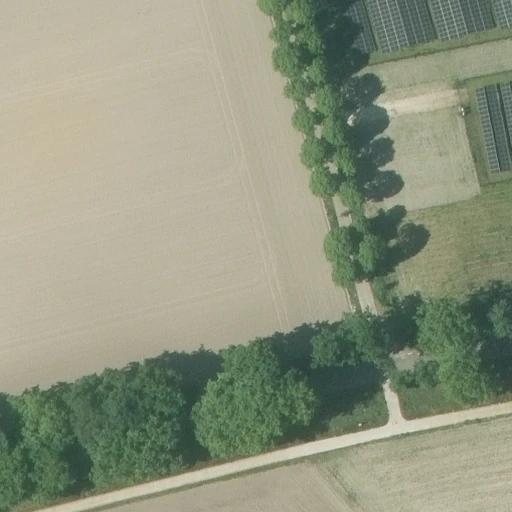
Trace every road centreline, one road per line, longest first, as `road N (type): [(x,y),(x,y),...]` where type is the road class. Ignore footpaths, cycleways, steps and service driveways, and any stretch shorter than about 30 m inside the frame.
road 1 (tertiary): [(0,464),(384,368)]
road 2 (unclassified): [(384,368),(288,0)]
road 3 (tertiary): [(384,368),(511,346)]
